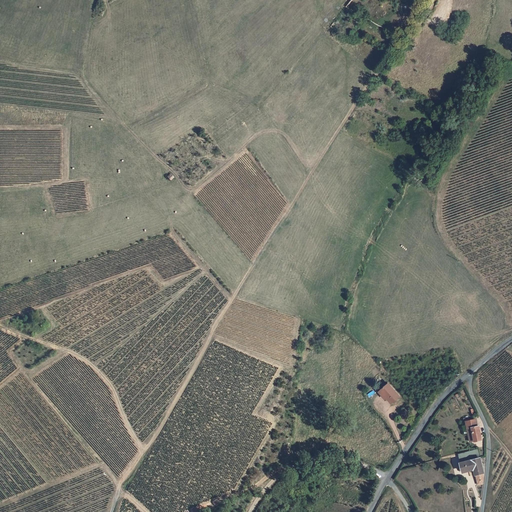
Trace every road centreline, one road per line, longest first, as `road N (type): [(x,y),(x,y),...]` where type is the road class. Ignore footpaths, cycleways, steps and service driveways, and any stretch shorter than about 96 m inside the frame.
road 1 (track): [(433,0),(368,83),(218,320),(120,483),(111,511)]
road 2 (track): [(85,78),(190,190),(271,130),(285,138),(307,180)]
road 3 (track): [(143,450),(94,365),(0,325)]
road 4 (unclassified): [(250,511),(291,465),(341,460),(387,478)]
road 5 (unclassified): [(482,511),(488,439),(469,374)]
road 6 (unclassified): [(469,374),(387,478)]
